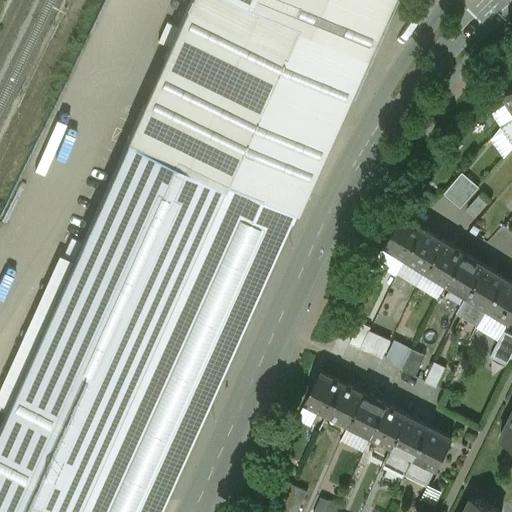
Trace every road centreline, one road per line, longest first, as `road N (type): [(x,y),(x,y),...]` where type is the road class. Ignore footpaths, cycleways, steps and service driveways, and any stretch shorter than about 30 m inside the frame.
road 1 (secondary): [(196,511),(381,121),(475,0)]
road 2 (unknown): [(401,195),(511,263)]
